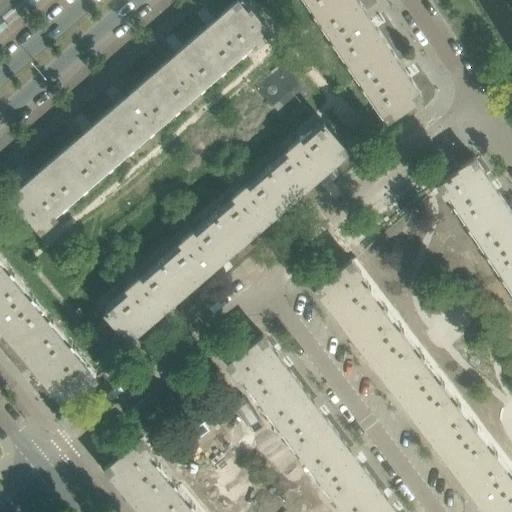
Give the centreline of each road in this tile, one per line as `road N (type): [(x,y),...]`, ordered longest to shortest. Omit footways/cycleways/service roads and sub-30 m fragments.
road 1 (residential): [(261,281),(43,470)]
road 2 (residential): [(434,511),(261,281)]
road 3 (residential): [(473,97),(261,281)]
road 4 (tertiary): [(0,109),(130,0)]
